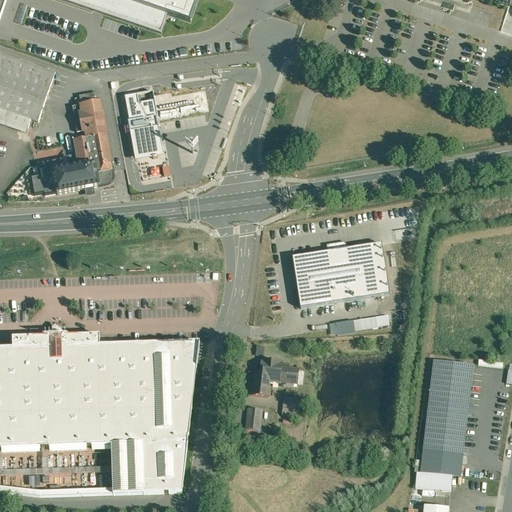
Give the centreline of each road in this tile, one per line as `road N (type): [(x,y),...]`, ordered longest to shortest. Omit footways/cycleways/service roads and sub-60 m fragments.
road 1 (unclassified): [(241,202),(235,283),(210,367),(192,511)]
road 2 (secondary): [(241,202),(511,157)]
road 3 (secondary): [(0,223),(241,202)]
road 4 (unknown): [(0,45),(106,91),(129,215)]
road 5 (unclassified): [(271,54),(102,75)]
road 6 (unclassified): [(241,202),(271,54)]
